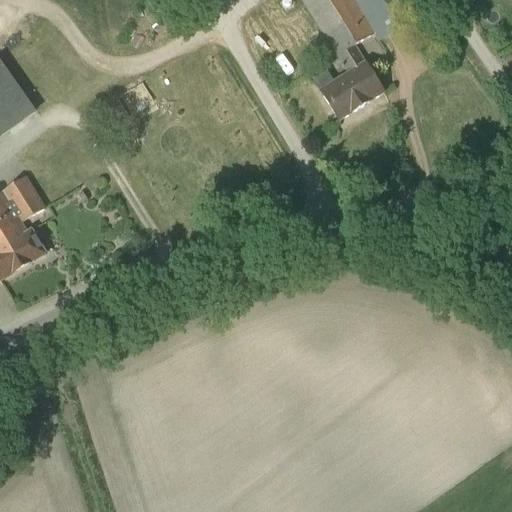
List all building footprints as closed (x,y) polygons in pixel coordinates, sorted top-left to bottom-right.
[(411,0),(297,0),(347,75),(334,84),(327,74),(312,83),(338,124),(384,94),(364,64),(355,48),(374,37),(379,45),(422,17),(411,0)] [(0,139),(35,114),(0,65),(0,139)] [(142,83),(117,100),(130,121),(156,105),(142,83)] [(491,145),(492,157),(509,155),(508,143),(491,145)] [(0,284),(45,258),(30,232),(27,233),(22,225),(45,212),(26,180),(0,195),(0,284)]
